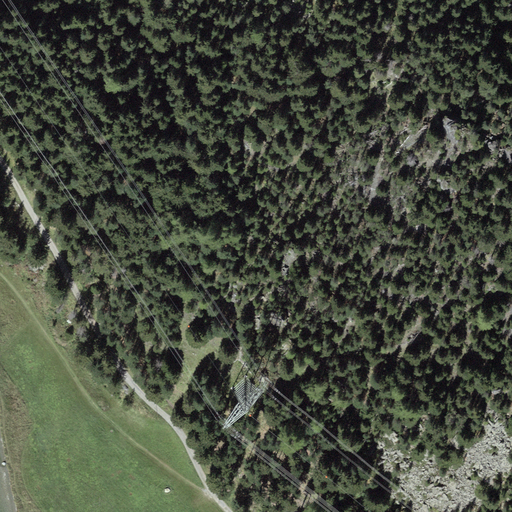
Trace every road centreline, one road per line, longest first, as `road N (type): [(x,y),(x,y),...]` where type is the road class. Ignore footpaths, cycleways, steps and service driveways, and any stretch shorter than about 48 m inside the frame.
road 1 (track): [(0,160),(131,384),(169,421)]
road 2 (track): [(0,278),(93,386)]
